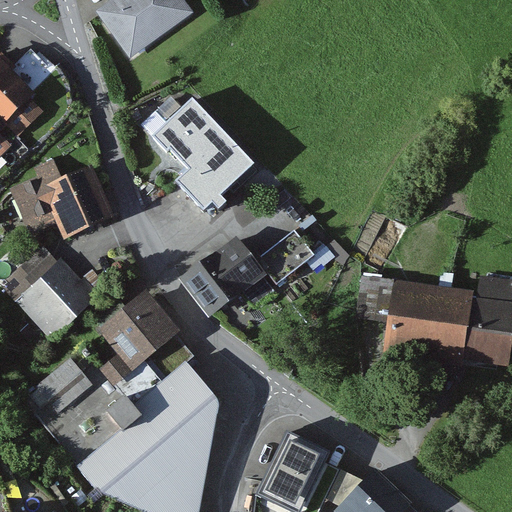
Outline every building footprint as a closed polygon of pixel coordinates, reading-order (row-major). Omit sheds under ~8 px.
[(100,27),(135,76),(196,32),(173,0),(108,0),(107,1),(117,15),(100,27)] [(0,118),(16,135),(45,107),(0,59),(0,118)] [(209,204),(253,167),(192,94),(147,131),(209,204)] [(0,118),(0,149),(16,135),(0,118)] [(45,182),(67,235),(113,217),(92,163),(45,182)] [(257,262),(278,290),(316,261),(295,233),(257,262)] [(182,279),(213,319),(267,278),(236,238),(182,279)] [(17,299),(54,338),(98,297),(61,258),(17,299)] [(387,285),(372,357),(455,374),(457,367),(469,308),(470,302),(387,285)] [(140,288),(97,327),(119,352),(134,370),(178,332),(140,288)] [(511,319),(511,316),(469,308),(457,367),(500,376),(511,319)] [(24,399),(102,491),(149,511),(198,511),(219,399),(186,361),(133,407),(116,386),(100,368),(83,349),(24,399)] [(116,386),(134,370),(119,352),(100,368),(116,386)] [(299,511),(327,457),(288,437),(257,497),(286,511),(299,511)] [(405,511),(408,510),(375,477),(338,511),(405,511)]
